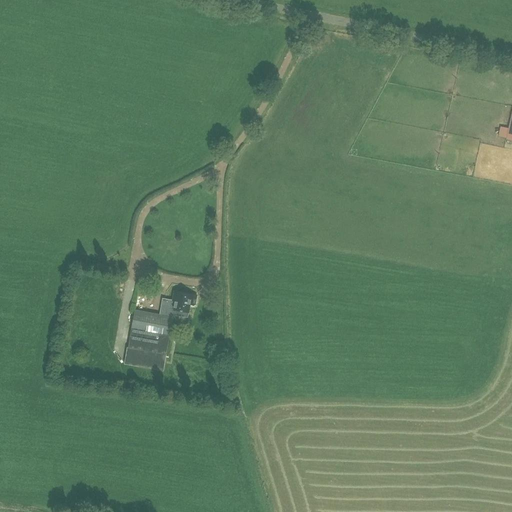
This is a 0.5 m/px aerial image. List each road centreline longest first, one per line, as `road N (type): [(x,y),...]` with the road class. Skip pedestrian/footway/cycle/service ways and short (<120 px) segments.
road 1 (unclassified): [(511,58),(234,0)]
road 2 (unknown): [(217,259),(223,168),(150,203),(138,224),(134,270)]
road 3 (unknown): [(223,168),(316,17)]
